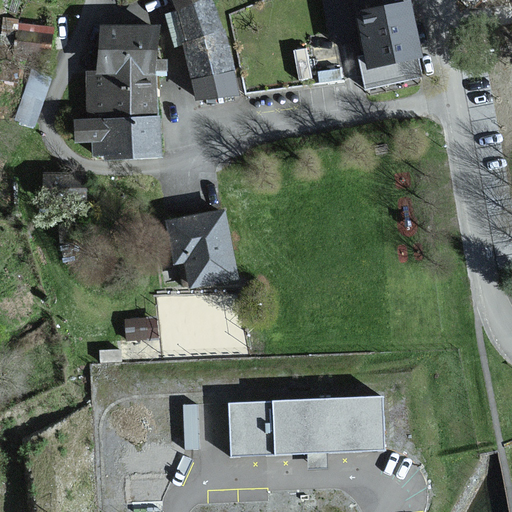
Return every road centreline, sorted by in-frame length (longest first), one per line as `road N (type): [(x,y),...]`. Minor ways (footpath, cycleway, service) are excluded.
road 1 (residential): [(79,0),(39,127),(43,144),(75,168),(168,167),(234,139),(456,95)]
road 2 (residential): [(511,334),(480,283),(456,95)]
